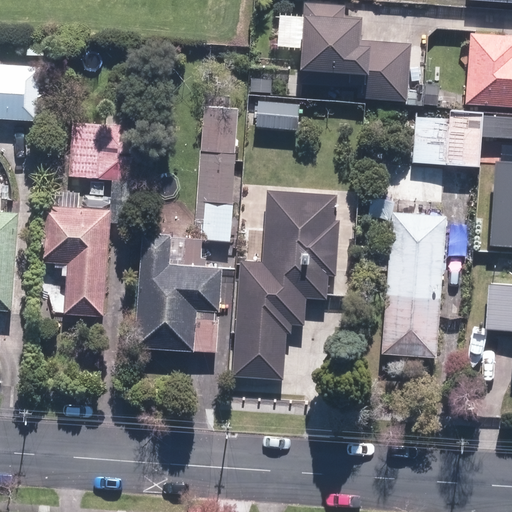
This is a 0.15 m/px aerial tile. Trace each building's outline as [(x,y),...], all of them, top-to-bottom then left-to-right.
[(306,4),(301,81),(361,86),(360,94),(408,98),(412,44),(359,40),(361,17),(345,16),(346,7),(306,4)] [(511,36),(474,34),(468,101),(511,104),(511,36)] [(0,63),(0,116),(39,119),(42,66),(0,63)] [(260,101),(258,125),(298,129),(300,105),(260,101)] [(173,234),(145,232),(136,345),(196,349),(199,309),(218,310),(222,267),(202,265),(204,238),(231,240),(240,109),(205,106),(196,238),(173,237),(173,234)] [(418,115),(415,162),(481,166),(483,135),(511,136),(511,117),(484,116),(484,112),(451,110),(450,117),(418,115)] [(76,124),(73,174),(137,178),(140,128),(76,124)] [(511,161),(499,160),(492,242),(511,243),(511,161)] [(338,195),(269,190),(264,261),(244,260),(235,375),(284,379),(289,323),(305,324),(308,295),(327,297),(329,275),(332,275),(338,195)] [(110,211),(46,206),(42,260),(73,262),(69,311),(102,314),(110,211)] [(0,307),(11,308),(18,212),(0,210),(0,307)] [(445,215),(394,212),(385,352),(435,355),(445,215)] [(511,293),(497,293),(494,327),(511,328),(511,293)]
